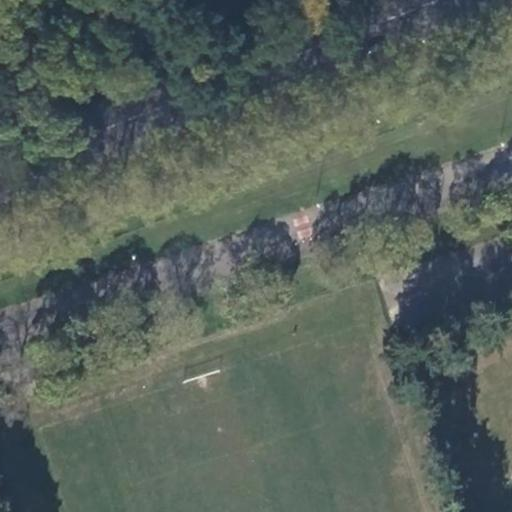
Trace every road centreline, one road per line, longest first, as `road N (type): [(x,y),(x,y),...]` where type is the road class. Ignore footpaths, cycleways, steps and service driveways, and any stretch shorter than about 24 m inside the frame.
road 1 (unclassified): [(0,331),(511,161)]
road 2 (secondary): [(442,0),(0,169)]
